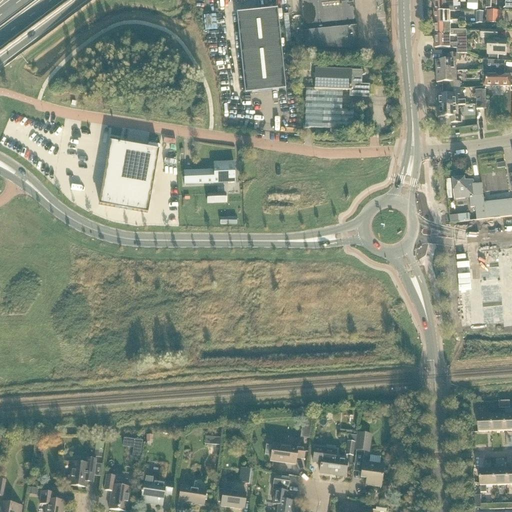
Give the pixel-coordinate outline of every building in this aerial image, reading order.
[(353,0),(300,0),(306,49),(358,50),(353,0)] [(433,0),(433,12),(448,12),(459,12),(459,6),(452,6),(452,1),(457,1),(456,0),(433,0)] [(497,0),(486,0),(485,11),(496,12),(497,0)] [(245,94),(285,90),(278,10),(237,14),(245,94)] [(448,12),(433,12),(434,24),(449,24),(458,24),(458,23),(462,23),(462,18),(448,18),(448,12)] [(501,13),(488,12),(487,25),(500,26),(501,13)] [(434,35),(462,35),(465,35),(465,30),(449,30),(449,24),(434,24),(434,35)] [(505,56),(505,41),(497,40),(495,40),(496,31),(480,31),(479,37),(487,37),(486,55),(505,56)] [(462,47),(462,35),(434,35),(435,48),(464,48),(464,47),(462,47)] [(435,61),(436,73),(456,72),(455,61),(458,61),(458,54),(447,55),(447,61),(435,61)] [(504,61),(482,60),(481,71),(482,71),(481,86),(511,87),(511,74),(509,75),(509,74),(503,74),(504,61)] [(315,90),(350,91),(350,94),(369,95),(370,86),(362,85),(362,72),(352,71),(316,69),(315,90)] [(442,90),(459,89),(459,82),(456,82),(456,72),(436,73),(436,83),(442,83),(442,90)] [(442,95),(436,96),(437,107),(457,106),(466,106),(465,101),(457,101),(456,95),(459,95),(459,89),(442,90),(442,95)] [(305,129),(323,129),(352,131),(353,111),(341,111),(342,92),(306,90),(304,109),(306,109),(305,129)] [(457,117),(457,106),(437,107),(437,118),(450,117),(450,123),(461,123),(460,117),(457,117)] [(361,125),(355,130),(360,137),(367,132),(361,125)] [(110,140),(98,203),(146,213),(158,150),(110,140)] [(183,172),(183,173),(184,185),(235,183),(234,163),(213,164),(214,171),(183,172)] [(337,171),(322,171),(322,173),(324,200),(338,200),(337,171)] [(322,173),(309,174),(310,203),(324,202),(324,200),(322,173)] [(309,176),(295,176),(295,179),(296,205),(310,205),(310,203),(309,176)] [(454,199),(469,198),(470,207),(475,207),(476,220),(485,219),(483,195),(474,196),(472,180),(464,181),(464,178),(452,179),(454,199)] [(295,179),(281,179),(281,181),(282,208),(296,208),(296,205),(295,179)] [(281,181),(267,182),(267,184),(268,210),(282,210),(282,208),(281,181)] [(267,184),(253,184),(254,213),(268,213),(268,210),(267,184)] [(230,203),(230,194),(210,195),(210,204),(230,203)] [(492,431),(505,431),(504,415),(491,416),(492,431)] [(479,432),(492,431),(491,416),(478,416),(479,432)] [(352,465),(356,432),(339,430),(339,435),(350,436),(349,443),(347,442),(345,456),(350,456),(349,465),(352,465)] [(354,451),(369,453),(371,435),(357,434),(354,451)] [(103,445),(96,444),(94,459),(102,460),(103,445)] [(303,460),(305,448),(297,447),(297,449),(273,446),(271,461),(295,465),(295,459),(303,460)] [(313,462),(321,464),(320,473),(345,477),(347,461),(322,458),(323,450),(315,448),(313,462)] [(86,488),(87,484),(88,476),(94,476),(96,461),(85,459),(85,465),(72,463),(69,486),(86,488)] [(367,475),(366,481),(365,487),(380,489),(383,466),(369,464),(369,462),(363,461),(361,474),(367,475)] [(494,486),(507,485),(507,469),(493,470),(494,486)] [(246,470),(244,485),(252,486),(254,471),(246,470)] [(480,470),(481,494),(487,493),(486,486),(494,486),(493,470),(480,470)] [(287,492),(286,492),(287,488),(288,488),(289,478),(274,476),(272,491),(274,491),(273,505),(278,505),(277,511),(291,511),(293,502),(286,501),(287,492)] [(129,498),(131,490),(113,487),(115,478),(107,477),(105,491),(113,492),(110,509),(126,511),(128,498),(129,498)] [(173,484),(160,482),(144,480),(140,504),(162,507),(164,495),(171,496),(173,484)] [(27,494),(37,495),(38,488),(28,487),(27,494)] [(204,506),(206,491),(181,487),(178,502),(204,506)] [(246,494),(219,490),(217,503),(221,503),(221,507),(243,510),(246,494)] [(66,509),(67,502),(52,500),(53,494),(41,492),(40,505),(46,506),(45,511),(62,511),(63,508),(66,509)] [(21,511),(23,507),(2,503),(0,511),(21,511)]
